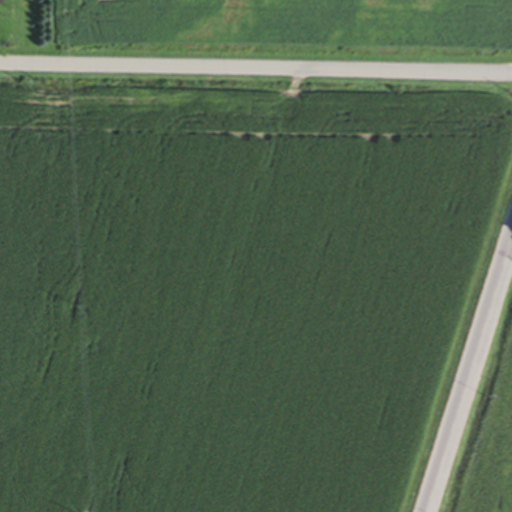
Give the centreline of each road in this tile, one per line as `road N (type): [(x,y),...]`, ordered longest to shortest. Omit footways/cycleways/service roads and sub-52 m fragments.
road 1 (residential): [(0,62),(511,72)]
road 2 (tertiary): [(425,511),(511,236)]
